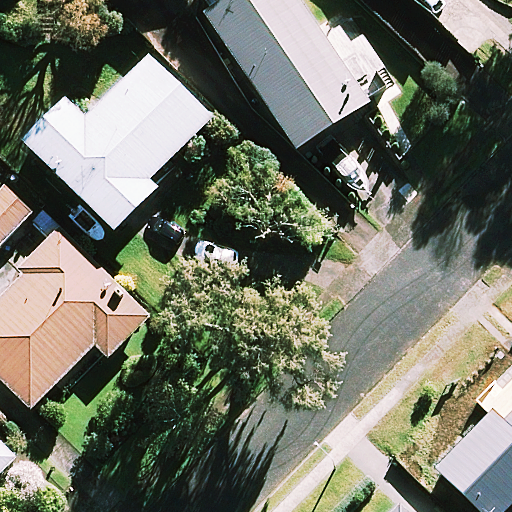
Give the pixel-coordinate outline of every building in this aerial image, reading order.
[(370,111),(294,0),(199,0),(210,16),(201,22),(296,161),(370,111)] [(210,127),(147,64),(84,128),(64,109),(22,152),(113,242),(155,200),(146,191),(210,127)] [(0,253),(32,220),(5,194),(0,198),(0,253)] [(148,325),(61,236),(15,281),(21,286),(0,307),(0,385),(30,416),(95,353),(107,365),(148,325)] [(511,511),(511,418),(505,426),(494,416),(431,481),(463,511),(511,511)] [(0,480),(14,467),(0,452),(0,480)]
